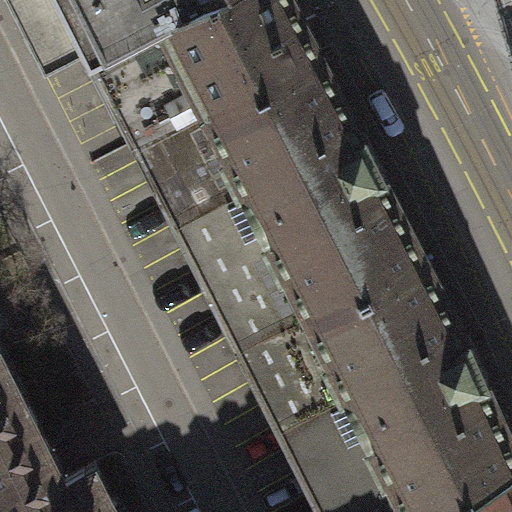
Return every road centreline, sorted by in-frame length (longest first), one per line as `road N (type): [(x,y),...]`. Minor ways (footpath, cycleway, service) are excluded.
road 1 (residential): [(212,511),(0,96)]
road 2 (tertiary): [(511,196),(406,0)]
